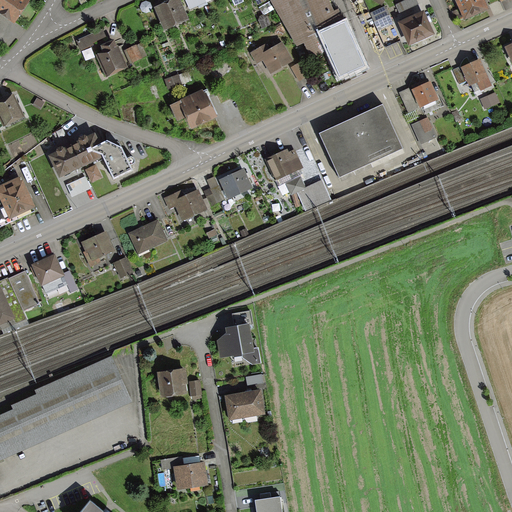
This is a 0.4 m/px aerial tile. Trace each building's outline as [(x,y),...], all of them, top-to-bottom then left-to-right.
[(0,0),(0,10),(14,20),(27,0),(0,0)] [(177,0),(172,0),(155,7),(165,29),(186,20),(177,0)] [(186,0),(190,9),(211,0),(186,0)] [(338,73),(360,64),(330,0),(273,0),(301,60),(326,48),(338,73)] [(407,0),(396,5),(399,12),(417,4),(415,0),(407,0)] [(458,0),(465,16),(487,7),(484,0),(458,0)] [(370,13),(377,29),(391,23),(384,7),(370,13)] [(423,12),(401,22),(410,43),(432,34),(423,12)] [(105,37),(102,31),(77,42),(81,50),(93,45),(92,44),(101,40),(100,39),(105,37)] [(263,60),(269,71),(291,60),(281,41),(267,49),(265,45),(250,53),(256,64),(263,60)] [(126,69),(114,43),(101,48),(104,55),(99,57),(107,77),(126,69)] [(135,46),(126,50),(131,61),(140,58),(135,46)] [(479,60),(461,67),(471,92),(489,85),(479,60)] [(217,69),(222,75),(230,68),(225,63),(217,69)] [(298,63),(290,67),(297,79),(304,75),(298,63)] [(176,74),(165,79),(169,89),(180,84),(176,74)] [(431,81),(411,89),(420,108),(439,99),(431,81)] [(418,108),(409,88),(399,92),(409,113),(418,108)] [(187,115),(192,126),(216,116),(205,89),(170,104),(176,119),(187,115)] [(0,100),(0,117),(3,123),(21,115),(12,95),(0,100)] [(232,100),(221,105),(228,121),(239,116),(232,100)] [(384,103),(320,132),(340,176),(404,148),(384,103)] [(428,117),(412,125),(420,144),(437,137),(428,117)] [(48,155),(59,176),(102,155),(114,179),(132,170),(121,148),(106,142),(100,145),(94,133),(48,155)] [(265,157),(274,177),(296,167),(287,147),(265,157)] [(94,167),(85,171),(90,182),(99,177),(94,167)] [(226,197),(249,186),(241,168),(218,178),(226,197)] [(0,186),(0,191),(12,219),(32,211),(19,179),(0,186)] [(296,191),(303,208),(330,197),(322,180),(296,191)] [(182,217),(204,208),(197,190),(184,195),(181,190),(164,197),(169,209),(176,205),(182,217)] [(137,252),(163,240),(155,221),(128,233),(137,252)] [(90,259),(112,250),(103,231),(82,240),(90,259)] [(32,264),(41,283),(62,273),(53,254),(32,264)] [(113,261),(120,276),(130,272),(123,256),(113,261)] [(20,309),(37,302),(23,270),(6,277),(20,309)] [(0,287),(0,322),(13,317),(0,287)] [(232,313),(234,326),(249,323),(250,325),(253,324),(251,310),(232,313)] [(217,341),(220,357),(233,355),(234,357),(242,356),(243,358),(253,364),(261,363),(258,348),(254,349),(250,325),(249,323),(234,326),(226,327),(227,332),(217,341)] [(0,410),(0,458),(129,399),(110,360),(0,410)] [(189,384),(186,369),(158,373),(162,396),(187,393),(186,384),(189,384)] [(262,374),(246,377),(248,385),(263,382),(262,374)] [(200,380),(190,382),(192,400),(202,399),(200,380)] [(261,390),(225,396),(229,420),(265,414),(261,390)] [(161,460),(162,469),(174,467),(173,459),(161,460)] [(204,463),(174,467),(178,489),(208,485),(204,463)] [(282,511),(280,497),(256,501),(257,511),(282,511)] [(106,511),(90,499),(79,511),(106,511)]
